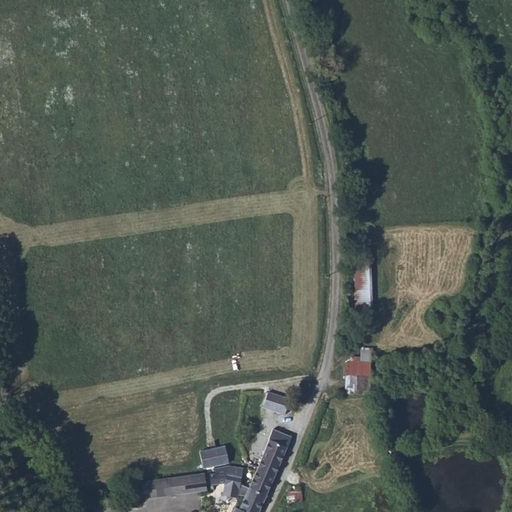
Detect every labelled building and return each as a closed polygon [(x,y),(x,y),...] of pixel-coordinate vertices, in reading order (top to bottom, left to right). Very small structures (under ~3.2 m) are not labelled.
[(373,262),(358,261),(355,307),(370,308),(373,262)] [(347,355),(346,392),(371,393),(372,347),(361,346),(361,355),(347,355)] [(288,394),(290,387),(275,385),(271,393),(288,394)] [(269,488),(291,439),(273,431),(251,480),(269,488)] [(258,510),(269,488),(251,480),(243,476),(244,459),(229,457),(226,484),(249,485),(241,500),(238,499),(231,511),(250,511),(253,507),(258,510)] [(203,468),(202,465),(169,472),(170,489),(205,486),(205,478),(218,478),(217,460),(203,468)] [(143,486),(143,492),(155,491),(170,489),(169,472),(155,473),(155,485),(143,486)] [(155,473),(134,475),(135,493),(143,492),(143,486),(155,485),(155,473)] [(304,478),(300,475),(294,475),(294,491),(305,493),(304,478)]
